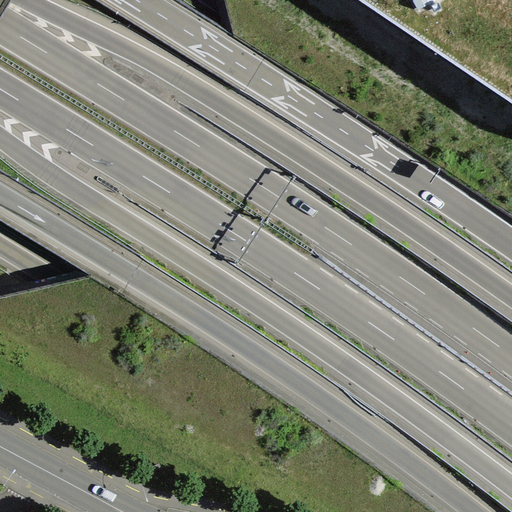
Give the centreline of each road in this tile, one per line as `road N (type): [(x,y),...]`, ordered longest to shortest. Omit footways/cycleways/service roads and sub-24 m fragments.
road 1 (motorway): [(0,139),(340,354),(511,484)]
road 2 (motorway): [(0,88),(301,278),(511,427)]
road 3 (motorway): [(511,354),(331,229),(0,22)]
road 4 (motorway): [(0,192),(347,414),(469,511)]
road 5 (motorway): [(511,297),(418,226),(176,74),(29,0)]
road 6 (motorway): [(0,242),(400,511)]
road 7 (motorway): [(511,245),(136,0)]
road 8 (motorway): [(511,189),(224,0)]
road 9 (primary): [(0,442),(131,511)]
